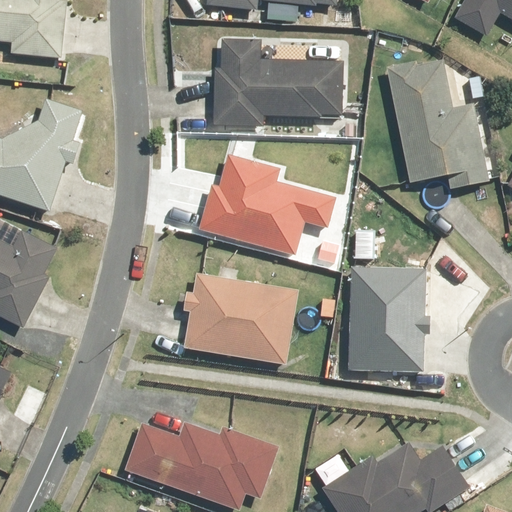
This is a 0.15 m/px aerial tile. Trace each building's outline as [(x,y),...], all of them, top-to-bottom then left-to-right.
[(0,0),(0,37),(23,40),(22,49),(59,51),(61,0),(0,0)] [(211,0),(210,7),(256,12),(257,0),(337,7),(337,0),(211,0)] [(511,0),(469,0),(459,19),(490,37),(503,13),(511,17),(511,0)] [(302,6),(269,5),(268,20),(301,21),(302,6)] [(223,43),(223,63),(216,63),(216,114),(216,127),(265,128),(265,114),(343,115),(344,63),(263,63),(263,43),(223,43)] [(474,106),(454,110),(444,60),(388,72),(412,183),(441,177),(444,193),(490,184),(474,106)] [(64,177),(82,115),(48,105),(44,120),(7,140),(0,137),(0,195),(50,213),(63,176),(64,177)] [(297,189),(280,184),(283,171),(229,157),(226,169),(223,168),(204,231),(296,257),(306,225),(331,231),(339,199),(297,189)] [(0,312),(25,326),(62,254),(23,233),(15,249),(0,240),(0,312)] [(429,271),(352,270),(350,370),(427,372),(429,271)] [(300,292),(198,277),(187,347),(289,362),(300,292)] [(184,424),(179,437),(148,426),(130,473),(237,511),(243,496),(261,502),(278,448),(223,431),(221,437),(184,424)] [(444,451),(423,464),(411,445),(328,496),(337,511),(422,511),(466,485),(444,451)]
